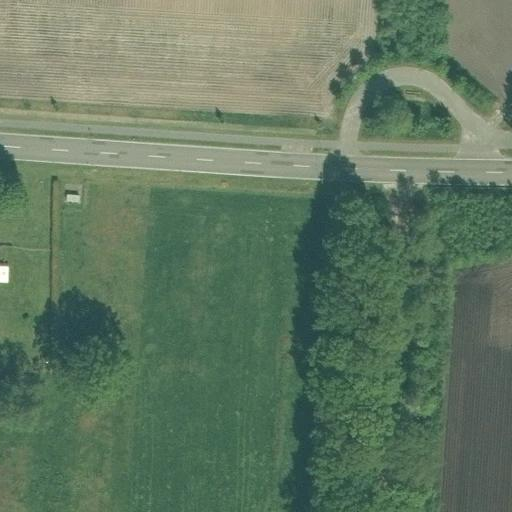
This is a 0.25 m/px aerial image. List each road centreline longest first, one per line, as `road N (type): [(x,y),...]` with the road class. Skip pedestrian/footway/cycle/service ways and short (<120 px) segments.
road 1 (tertiary): [(511,171),(0,144)]
road 2 (track): [(412,169),(388,511)]
